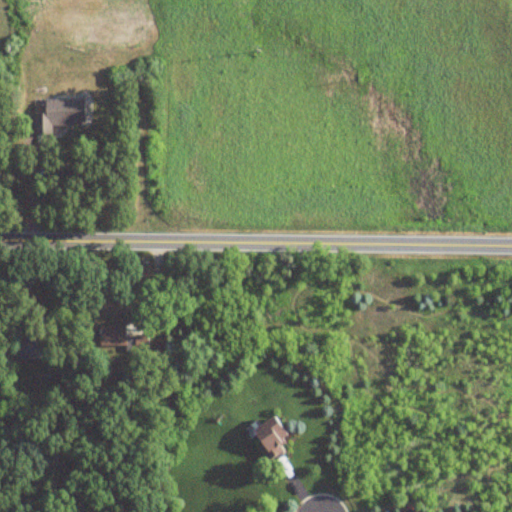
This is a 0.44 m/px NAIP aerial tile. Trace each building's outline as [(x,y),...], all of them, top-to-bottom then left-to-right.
[(83,124),(83,98),(44,99),(44,113),(32,113),(33,134),(52,134),(51,125),(83,124)] [(100,326),(100,348),(132,348),(132,337),(126,337),(126,326),(100,326)] [(146,336),(133,336),(133,352),(146,352),(146,336)] [(17,337),(17,361),(48,361),(48,337),(17,337)] [(267,460),(284,452),(280,444),(287,441),(275,417),(252,428),(267,460)]
